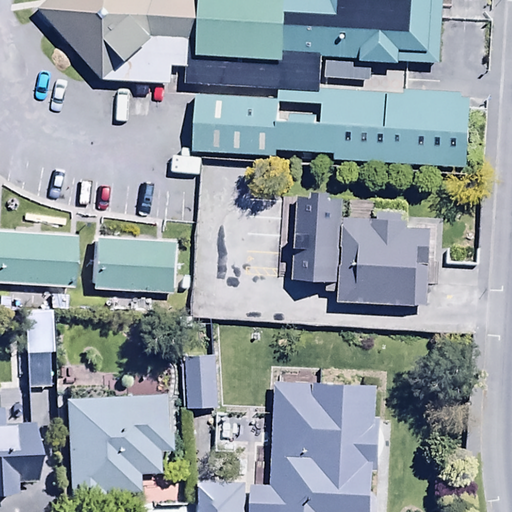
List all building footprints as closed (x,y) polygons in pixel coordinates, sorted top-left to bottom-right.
[(455,0),(63,0),(62,2),(113,56),(451,75),(455,0)] [(475,106),(218,98),(215,162),(472,170),(475,106)] [(337,191),(296,190),(293,276),(323,277),(323,291),(335,291),(335,302),(423,302),(423,225),(402,224),(403,212),(373,211),(373,202),(349,202),(349,216),(336,216),(337,191)] [(0,229),(0,281),(72,285),(74,234),(0,229)] [(176,241),(93,238),(91,288),(174,291),(176,241)] [(50,332),(22,333),(24,385),(52,384),(50,332)] [(213,353),(183,354),(186,407),(215,405),(213,353)] [(58,371),(58,389),(98,387),(97,369),(58,371)] [(375,381),(273,378),(270,479),(250,478),(248,511),(377,511),(378,486),(369,486),(369,464),(375,465),(377,413),(374,413),(375,381)] [(168,392),(63,397),(68,502),(102,500),(101,490),(138,488),(137,470),(156,469),(155,447),(170,447),(168,392)] [(0,403),(0,487),(15,487),(14,478),(34,478),(32,419),(8,420),(7,403),(0,403)] [(243,511),(243,479),(192,480),(192,511),(243,511)]
